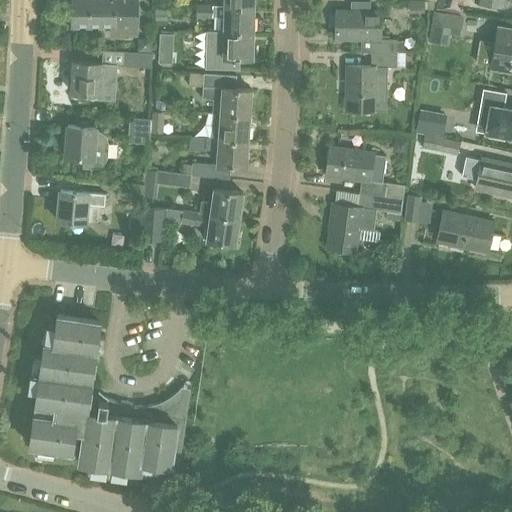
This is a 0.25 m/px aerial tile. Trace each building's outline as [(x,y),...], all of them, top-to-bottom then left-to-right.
[(117,33),(139,32),(137,0),(74,0),(76,25),(117,24),(117,33)] [(336,9),(335,37),(371,38),(371,53),(396,53),(397,38),(381,38),(381,10),(370,9),(370,0),(350,0),(350,9),(336,9)] [(196,3),(196,10),(196,16),(212,17),(212,15),(224,16),(223,29),(253,31),(254,4),(224,4),(224,3),(196,3)] [(155,7),(155,18),(166,18),(166,7),(155,7)] [(447,31),(459,33),(461,16),(432,11),(430,29),(447,31)] [(511,71),(511,27),(497,25),(493,49),(472,46),(468,69),(490,73),(491,68),(511,71)] [(253,31),(223,29),(206,30),(205,66),(239,67),(239,57),(252,57),(253,31)] [(171,62),(172,49),(158,49),(158,61),(171,62)] [(152,51),(134,51),(124,50),(124,64),(152,65),(152,51)] [(280,68),(280,53),(266,54),(267,68),(280,68)] [(370,65),(347,64),(346,109),(386,110),(387,66),(396,66),(396,53),(371,53),(370,65)] [(74,60),(72,91),(98,93),(98,98),(115,99),(117,63),(102,62),(102,61),(74,60)] [(236,75),(204,72),(189,71),(188,85),(203,86),(202,97),(213,98),(212,111),(250,113),(252,88),(235,87),(236,75)] [(511,108),(503,107),(506,91),(484,87),(479,112),(490,114),(487,132),(490,133),(490,135),(503,138),(504,135),(511,136),(511,108)] [(443,114),(420,110),(416,130),(439,134),(443,114)] [(250,113),(212,111),(212,112),(208,111),(205,123),(209,136),(218,137),(218,136),(248,138),(250,113)] [(151,118),(150,131),(164,132),(164,113),(151,113),(151,118)] [(149,142),(150,131),(151,118),(129,117),(128,141),(149,142)] [(65,156),(83,157),(83,166),(97,166),(102,164),(106,159),(108,156),(108,139),(105,134),(103,131),(99,130),(95,129),(96,126),(68,124),(65,156)] [(424,132),(421,145),(458,153),(461,140),(424,132)] [(192,160),(191,173),(192,173),(228,177),(230,165),(246,166),(247,150),(247,147),(248,144),(248,138),(218,136),(218,137),(217,149),(216,162),(192,160)] [(407,138),(394,136),(392,149),(405,151),(407,138)] [(329,145),(325,173),(361,179),(359,193),(402,199),(405,184),(382,181),(386,153),(329,145)] [(511,195),(511,163),(481,157),(475,187),(511,195)] [(190,187),(190,181),(192,173),(191,173),(181,172),(156,169),(154,182),(190,187)] [(143,199),(145,184),(119,181),(117,197),(143,199)] [(201,199),(199,211),(239,217),(243,192),(226,189),(214,187),(212,201),(201,199)] [(85,222),(87,204),(104,206),(106,193),(88,192),(88,191),(60,189),(59,199),(57,219),(85,222)] [(357,205),(334,202),(330,230),(327,247),(355,251),(359,228),(373,230),(376,209),(401,212),(402,199),(359,193),(357,205)] [(429,222),(431,201),(421,200),(421,195),(407,193),(404,219),(418,220),(429,222)] [(165,220),(166,206),(142,204),(139,237),(163,239),(165,220)] [(239,217),(199,211),(182,209),(181,221),(208,225),(206,239),(235,243),(239,217)] [(487,251),(494,221),(443,210),(436,240),(487,251)] [(34,353),(29,388),(37,389),(29,444),(37,446),(36,453),(52,456),(53,448),(72,451),(73,439),(82,440),(78,461),(91,463),(90,470),(105,473),(106,465),(111,466),(110,473),(126,475),(127,468),(137,470),(136,475),(157,478),(177,480),(190,387),(182,386),(183,385),(182,385),(178,388),(176,391),(174,392),(169,396),(166,398),(163,399),(159,401),(154,403),(149,404),(146,405),(142,405),(137,405),(131,405),(126,404),(121,403),(117,401),(113,399),(108,397),(105,395),(105,396),(107,398),(107,400),(98,399),(97,411),(87,409),(97,338),(99,320),(94,319),(57,314),(55,325),(46,323),(42,354),(34,353)]
